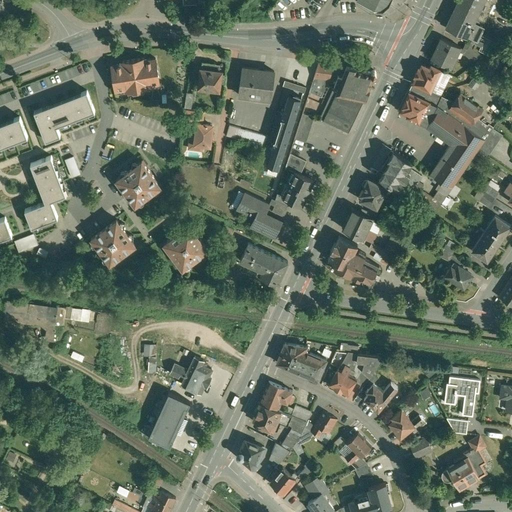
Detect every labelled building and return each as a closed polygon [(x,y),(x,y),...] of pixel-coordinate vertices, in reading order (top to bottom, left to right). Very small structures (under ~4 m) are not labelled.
[(358,0),(358,1),(385,13),(390,0),(358,0)] [(459,0),(447,28),(466,37),(467,34),(475,38),(493,2),(493,0),(459,0)] [(511,0),(493,0),(493,2),(511,12),(511,11),(511,0)] [(204,12),(204,1),(196,1),(196,4),(196,12),(204,12)] [(496,41),(480,33),(475,42),(472,40),(470,45),(480,55),(486,60),(496,41)] [(461,47),(442,38),(437,47),(432,58),(451,68),(461,47)] [(480,55),(470,45),(466,43),(463,49),(467,51),(465,55),(472,62),(479,55),(480,55)] [(156,58),(146,60),(145,57),(122,61),(122,63),(112,65),(116,90),(126,88),(126,90),(150,87),(150,84),(160,83),(156,58)] [(220,64),(203,62),(202,68),(201,68),(199,87),(220,90),(221,82),(224,82),(225,74),(222,73),(222,71),(219,70),(220,64)] [(332,65),(319,63),(315,76),(328,78),(332,65)] [(430,68),(422,64),(420,68),(417,69),(415,74),(416,76),(413,82),(414,83),(430,90),(431,90),(436,80),(438,81),(444,71),(431,65),(430,68)] [(347,66),(342,77),(338,75),(333,87),(320,118),(349,132),(365,98),(374,76),(375,76),(376,76),(376,75),(377,74),(378,72),(378,71),(377,70),(376,69),(375,69),(374,69),(373,69),(372,70),(371,71),(347,66)] [(275,71),(242,67),(238,96),(271,100),(275,71)] [(328,78),(315,76),(309,94),(319,97),(321,98),(325,85),(326,86),(328,78)] [(454,101),(431,90),(430,90),(414,83),(410,91),(437,105),(427,125),(451,142),(430,174),(452,188),(480,147),(493,128),(494,127),(489,123),(488,125),(477,117),(483,109),(460,93),(454,101)] [(85,86),(30,106),(43,140),(59,134),(55,122),(93,108),(85,86)] [(410,91),(409,91),(400,110),(408,114),(411,116),(411,117),(411,118),(427,125),(437,105),(410,91)] [(193,93),(187,92),(185,108),(191,109),(193,93)] [(319,97),(309,94),(307,101),(317,104),(319,97)] [(301,99),(288,95),(266,164),(279,168),(301,99)] [(307,101),(295,138),(306,142),(317,104),(307,101)] [(203,113),(188,111),(186,122),(198,124),(198,123),(202,124),(203,113)] [(19,116),(0,122),(0,147),(27,137),(19,116)] [(202,124),(198,123),(198,124),(195,143),(210,145),(213,125),(202,124)] [(268,136),(230,125),(227,135),(265,146),(268,136)] [(493,128),(480,147),(490,154),(503,135),(493,128)] [(413,162),(394,150),(387,160),(389,161),(381,172),(382,173),(379,177),(396,188),(414,199),(421,189),(424,184),(419,180),(422,175),(410,167),(413,162)] [(68,192),(54,152),(31,160),(44,198),(23,206),(30,226),(58,216),(51,198),(68,192)] [(307,161),(290,153),(288,161),(304,169),(307,161)] [(66,159),(73,177),(82,173),(75,155),(66,159)] [(161,186),(142,160),(138,163),(133,162),(132,168),(126,172),(121,171),(120,176),(116,179),(135,205),(161,186)] [(304,169),(288,161),(286,168),(296,173),(296,172),(301,175),(304,169)] [(301,175),(296,172),(296,173),(284,196),(284,197),(290,200),(302,205),(314,181),(301,175)] [(378,184),(368,178),(368,179),(365,179),(363,183),(364,186),(360,194),(361,194),(359,198),(361,198),(360,199),(372,205),(372,206),(375,207),(378,206),(380,204),(379,203),(387,188),(378,184)] [(396,188),(381,179),(378,184),(387,188),(393,192),(396,188)] [(501,186),(491,180),(488,185),(491,187),(498,191),(501,186)] [(488,185),(485,183),(482,189),(488,193),(491,187),(488,185)] [(498,191),(491,187),(488,193),(496,198),(499,192),(498,191)] [(442,203),(421,189),(414,199),(436,213),(442,203)] [(269,203),(245,191),(244,192),(247,194),(239,208),(237,207),(237,208),(255,217),(251,224),(274,236),(282,221),(265,213),(270,203),(269,203)] [(284,196),(277,193),(276,199),(277,200),(288,205),(290,200),(284,197),(284,196)] [(492,202),(483,196),(480,201),(489,206),(492,202)] [(288,205),(277,200),(272,210),(284,216),(289,206),(288,205)] [(373,217),(353,207),(343,228),(363,237),(369,225),(377,229),(380,222),(372,219),(373,217)] [(0,238),(13,234),(5,214),(0,215),(0,238)] [(488,226),(503,237),(511,225),(495,215),(488,226)] [(125,223),(120,222),(117,218),(91,238),(110,263),(136,244),(133,240),(134,235),(129,234),(124,229),(125,223)] [(407,231),(392,223),(388,233),(401,239),(407,231)] [(209,250),(190,224),(164,243),(183,269),(209,250)] [(503,237),(488,226),(480,238),(496,248),(503,237)] [(20,251),(39,244),(35,233),(16,240),(20,251)] [(358,245),(339,236),(336,243),(335,242),(331,250),(332,251),(328,258),(336,262),(347,267),(355,250),(358,245)] [(496,248),(480,238),(472,250),(487,260),(496,248)] [(393,254),(371,242),(369,247),(390,259),(393,254)] [(289,262),(249,243),(241,262),(263,272),(261,276),(278,284),(289,262)] [(455,249),(446,244),(443,249),(453,254),(455,249)] [(379,265),(364,258),(366,254),(360,250),(359,252),(355,250),(347,267),(336,262),(336,264),(335,265),(336,267),(337,268),(357,278),(358,278),(360,277),(362,276),(368,279),(370,279),(372,279),(373,277),(379,265)] [(453,254),(443,250),(439,255),(449,259),(453,254)] [(472,274),(454,262),(446,274),(464,286),(465,285),(466,284),(469,281),(468,279),(472,274)] [(511,279),(499,296),(511,304),(511,279)] [(57,308),(7,301),(7,303),(5,316),(49,322),(55,323),(57,308)] [(66,307),(58,306),(57,308),(55,323),(64,324),(66,307)] [(55,323),(49,322),(46,338),(53,339),(55,323)] [(309,346),(285,342),(277,361),(296,369),(300,360),(302,361),(307,349),(309,346)] [(156,344),(144,344),(144,355),(149,355),(156,356),(156,344)] [(326,358),(307,349),(302,361),(300,360),(296,369),(317,379),(326,358)] [(383,356),(358,353),(355,368),(356,369),(353,374),(357,377),(355,380),(365,386),(383,356)] [(156,356),(149,355),(149,372),(156,372),(157,356),(156,356)] [(195,356),(188,369),(175,363),(170,372),(179,377),(181,372),(186,375),(182,383),(201,392),(204,385),(207,386),(211,376),(209,375),(212,368),(205,365),(207,362),(195,356)] [(343,369),(338,367),(330,383),(344,391),(345,391),(345,392),(346,392),(347,393),(348,393),(349,392),(350,391),(350,390),(350,389),(355,380),(357,377),(353,374),(356,369),(355,368),(346,363),(343,369)] [(71,368),(55,373),(57,379),(73,374),(71,368)] [(482,380),(448,376),(447,382),(444,382),(444,387),(446,388),(445,401),(456,404),(458,395),(464,396),(462,415),(474,417),(477,393),(480,394),(482,380)] [(292,389),(268,380),(260,402),(277,409),(281,401),(286,403),(288,400),(292,402),(294,396),(290,394),(292,389)] [(385,390),(375,382),(368,389),(370,391),(366,397),(373,403),(373,404),(373,405),(373,407),(376,408),(377,408),(378,409),(379,408),(380,409),(398,386),(392,381),(385,390)] [(511,385),(502,384),(501,394),(510,395),(509,407),(506,407),(506,409),(511,409),(511,385)] [(190,401),(168,391),(153,426),(149,435),(170,445),(177,430),(180,431),(187,417),(184,415),(190,401)] [(277,409),(260,402),(253,419),(260,422),(259,424),(270,429),(270,427),(277,430),(280,421),(281,410),(277,409)] [(310,411),(295,405),(291,414),(307,421),(310,411)] [(412,421),(402,408),(392,416),(393,419),(390,422),(401,436),(401,435),(410,428),(414,424),(412,421)] [(291,414),(281,410),(280,421),(292,425),(291,428),(302,432),(307,421),(291,414)] [(323,410),(315,425),(312,431),(313,432),(319,435),(320,436),(324,429),(330,432),(337,419),(323,410)] [(420,415),(412,421),(414,424),(416,426),(420,423),(421,425),(425,422),(420,415)] [(468,420),(448,418),(455,432),(466,433),(468,420)] [(149,435),(153,426),(147,423),(142,432),(149,435)] [(302,432),(291,428),(282,444),(291,450),(298,441),(302,432)] [(414,434),(410,428),(401,435),(405,441),(414,434)] [(359,431),(347,442),(353,448),(345,455),(352,462),(359,455),(360,456),(361,455),(372,444),(359,431)] [(313,432),(305,445),(309,452),(319,435),(313,432)] [(471,445),(474,446),(478,447),(478,449),(478,450),(486,445),(480,434),(468,440),(471,445)] [(341,435),(333,442),(337,447),(344,440),(341,435)] [(264,446),(245,438),(240,451),(241,456),(252,465),(253,466),(254,466),(255,466),(256,465),(256,464),(264,446)] [(427,438),(411,446),(417,458),(433,450),(427,438)] [(282,444),(277,441),(269,458),(279,463),(291,450),(282,444)] [(468,456),(447,468),(447,469),(443,471),(442,471),(442,472),(441,473),(441,474),(441,475),(441,477),(442,478),(442,479),(443,480),(444,480),(445,481),(447,481),(449,481),(453,478),(458,486),(484,471),(480,462),(484,460),(478,450),(478,449),(478,447),(474,446),(474,448),(471,450),(471,449),(469,450),(466,452),(468,456)] [(360,456),(359,455),(352,462),(357,468),(368,462),(361,455),(360,456)] [(314,465),(309,458),(304,464),(305,465),(298,474),(303,478),(314,465)] [(357,468),(355,469),(361,479),(375,475),(368,462),(357,468)] [(295,475),(282,466),(271,481),(284,491),(295,475)] [(164,476),(155,471),(150,481),(160,486),(164,476)] [(329,490),(318,475),(306,483),(307,485),(312,492),(311,492),(315,497),(309,501),(317,511),(318,511),(330,511),(334,509),(324,494),(329,490)] [(386,482),(369,487),(370,492),(355,496),(356,499),(373,494),(377,509),(392,505),(386,482)] [(143,497),(130,490),(127,495),(138,500),(137,502),(140,504),(143,498),(143,497)] [(176,497),(164,491),(163,494),(160,493),(157,499),(160,501),(158,505),(170,510),(176,497)] [(356,499),(351,500),(352,504),(353,511),(374,511),(377,511),(377,509),(373,494),(356,499)] [(158,505),(155,503),(153,507),(156,509),(154,511),(168,511),(170,510),(158,505)]
